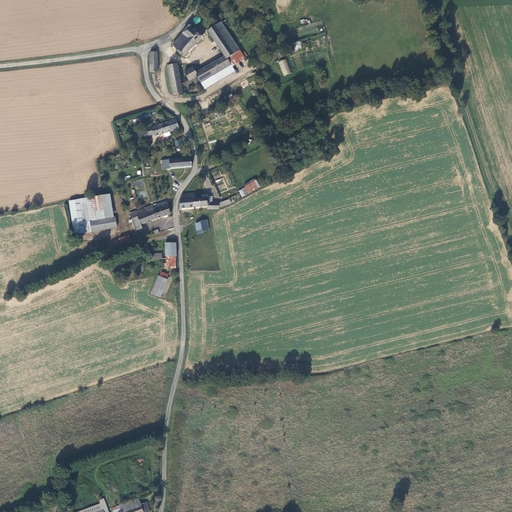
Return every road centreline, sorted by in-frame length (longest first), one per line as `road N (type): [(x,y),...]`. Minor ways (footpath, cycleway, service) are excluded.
road 1 (unclassified): [(160,511),(183,331),(177,200),(195,155),(183,120),(150,89),(146,48)]
road 2 (track): [(432,0),(511,230)]
road 3 (unclassified): [(146,48),(0,65)]
